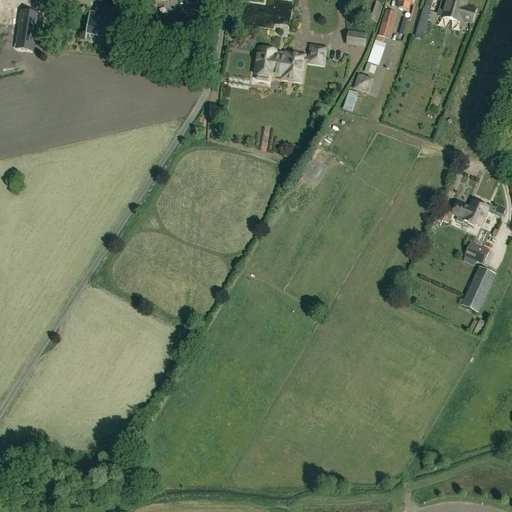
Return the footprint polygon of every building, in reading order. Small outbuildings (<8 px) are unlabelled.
[(408,8),(409,4),(411,5),(411,0),(398,0),(398,2),(400,2),(399,7),(408,8)] [(464,7),(466,2),(460,0),(447,0),(446,4),(442,3),(442,2),(441,1),(437,15),(443,16),(442,18),(460,23),(460,20),(471,23),(475,10),(464,7)] [(376,2),(370,21),(377,24),(383,4),(376,2)] [(97,16),(90,15),(87,33),(109,36),(113,9),(98,7),(97,16)] [(416,31),(424,33),(431,11),(423,9),(416,31)] [(390,40),(397,14),(385,11),(378,36),(377,36),(367,63),(378,67),(386,45),(382,44),(384,38),(390,40)] [(28,49),(33,15),(16,13),(12,36),(19,37),(17,47),(28,49)] [(403,36),(407,20),(403,19),(399,35),(403,36)] [(349,33),(347,45),(364,48),(366,36),(349,33)] [(323,67),(326,49),(310,46),(307,65),(309,65),(322,67),(323,67)] [(275,57),(276,54),(259,52),(255,78),(258,78),(257,82),(268,84),(269,80),(272,80),(272,74),(282,76),(281,82),(301,85),(305,59),(286,56),(285,58),(275,57)] [(354,90),(366,95),(371,82),(358,78),(354,90)] [(486,213),(488,208),(472,201),(469,208),(457,203),(452,213),(441,208),(434,222),(441,225),(442,221),(448,224),(452,214),(458,217),(456,222),(462,225),(464,221),(480,228),(486,213)] [(489,206),(488,208),(486,213),(501,219),(505,211),(497,207),(496,209),(489,206)] [(489,252),(470,243),(464,257),(465,258),(463,262),(473,267),(475,263),(483,266),(489,252)] [(478,268),(461,307),(479,315),(496,276),(478,268)] [(480,333),(486,322),(476,316),(470,327),(480,333)]
